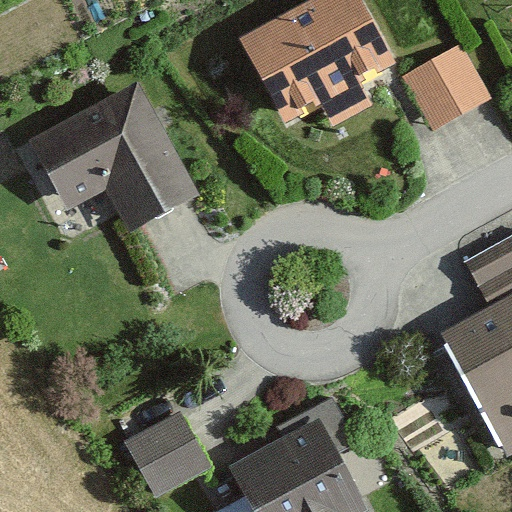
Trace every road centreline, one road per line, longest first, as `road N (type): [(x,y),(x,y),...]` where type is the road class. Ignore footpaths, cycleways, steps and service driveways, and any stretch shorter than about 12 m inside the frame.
road 1 (residential): [(376,255),(340,224),(310,219),(285,226),(251,260),(246,304),(273,346),(312,360),(354,348),(373,330),(385,286)]
road 2 (residential): [(376,255),(511,180)]
